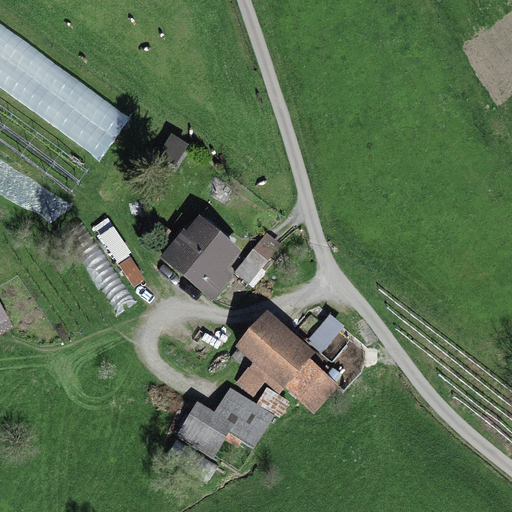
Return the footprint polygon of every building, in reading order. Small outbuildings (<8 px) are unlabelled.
[(178,135),(168,155),(185,163),(195,144),(178,135)] [(184,235),(160,263),(212,307),(234,281),(227,275),(242,258),(200,222),(187,237),(184,235)] [(267,236),(234,275),(249,287),(281,248),(267,236)] [(126,307),(140,299),(109,247),(95,255),(126,307)] [(0,342),(15,334),(0,307),(0,342)] [(317,359),(268,316),(236,353),(252,367),(236,385),(254,400),(265,386),(280,399),(286,393),(315,418),(339,389),(312,365),(317,359)] [(275,419),(230,391),(215,416),(198,406),(177,438),(215,461),(229,437),(255,453),(275,419)]
